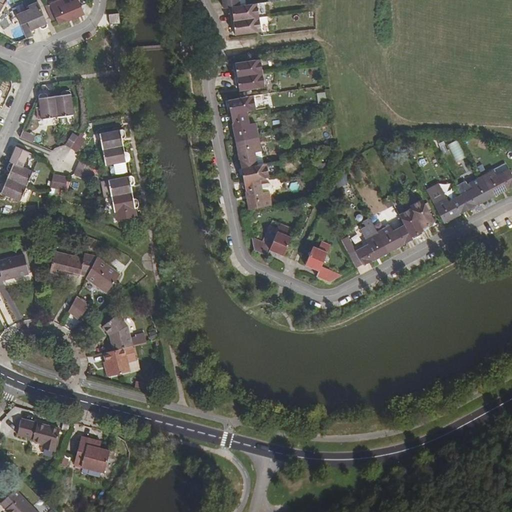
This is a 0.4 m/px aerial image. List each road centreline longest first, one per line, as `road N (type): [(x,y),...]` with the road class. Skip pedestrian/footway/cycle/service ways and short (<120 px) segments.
road 1 (residential): [(200,0),(217,47),(209,93),(239,247),(254,268),(332,295),(511,203)]
road 2 (unclassified): [(11,379),(270,451)]
road 3 (unclassified): [(270,451),(323,459),(398,452),(511,399)]
